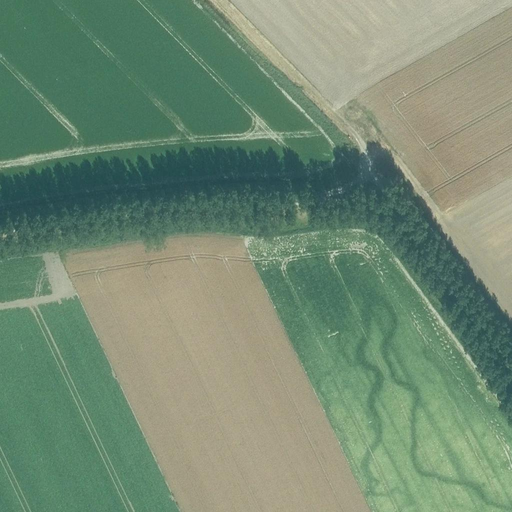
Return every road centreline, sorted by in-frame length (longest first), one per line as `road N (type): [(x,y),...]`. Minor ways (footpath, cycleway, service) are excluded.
road 1 (unclassified): [(511,383),(404,222),(380,206),(184,203),(0,231)]
road 2 (track): [(311,200),(357,184),(367,155),(216,0)]
